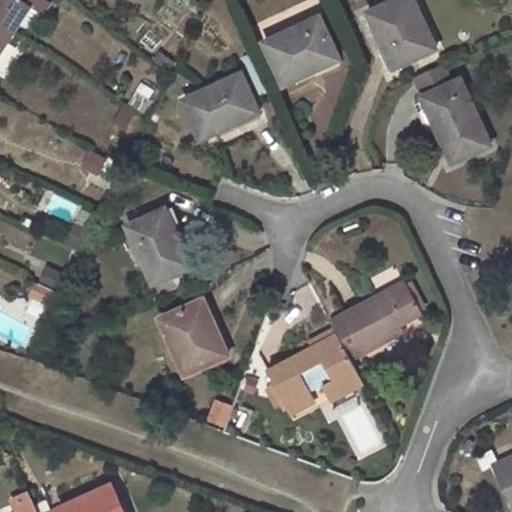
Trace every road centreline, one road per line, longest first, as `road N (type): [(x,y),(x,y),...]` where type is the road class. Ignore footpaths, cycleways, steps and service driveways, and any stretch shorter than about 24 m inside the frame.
road 1 (residential): [(280,214),(367,180),(412,194),(472,348)]
road 2 (residential): [(472,348),(406,511)]
